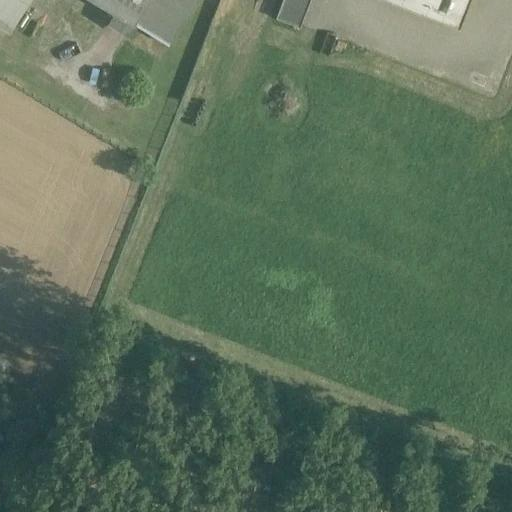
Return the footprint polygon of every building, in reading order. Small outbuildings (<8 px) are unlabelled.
[(0,0),(0,23),(10,29),(28,0),(0,0)] [(147,0),(98,0),(134,22),(147,0)] [(194,0),(147,0),(134,22),(169,43),(194,0)] [(282,0),(276,16),(300,25),(309,0),(282,0)] [(402,0),(460,22),(468,0),(402,0)]
